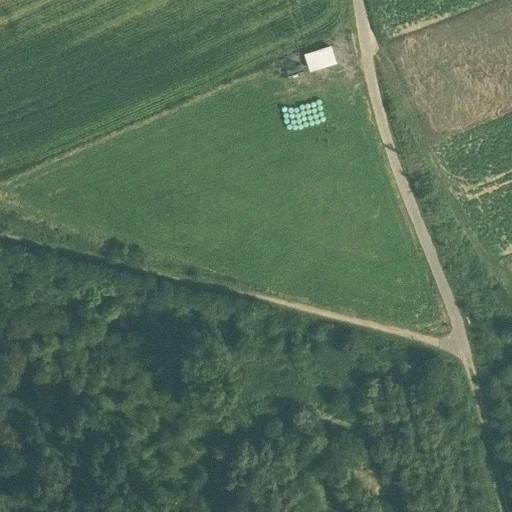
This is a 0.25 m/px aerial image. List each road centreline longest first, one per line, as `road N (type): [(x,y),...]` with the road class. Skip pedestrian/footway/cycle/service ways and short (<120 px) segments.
road 1 (track): [(462,349),(383,126),(356,0)]
road 2 (track): [(358,12),(511,299)]
